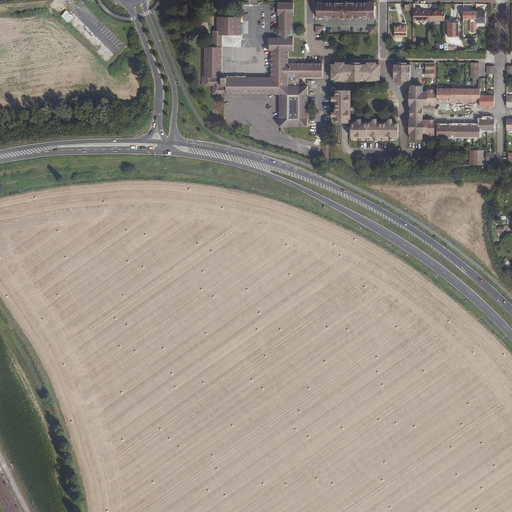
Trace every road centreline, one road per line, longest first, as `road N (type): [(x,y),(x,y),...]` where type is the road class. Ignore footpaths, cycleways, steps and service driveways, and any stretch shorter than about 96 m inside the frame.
road 1 (primary): [(174,153),(239,165),(343,209),(432,264),(511,335)]
road 2 (primary): [(511,311),(430,242),(320,181)]
road 3 (primary): [(320,181),(263,157),(183,140),(174,129)]
road 4 (primary): [(320,181),(172,144)]
road 5 (residential): [(320,133),(326,60),(309,30),(309,0)]
road 6 (primary): [(174,129),(173,86),(143,0)]
road 7 (primary): [(130,141),(0,152)]
